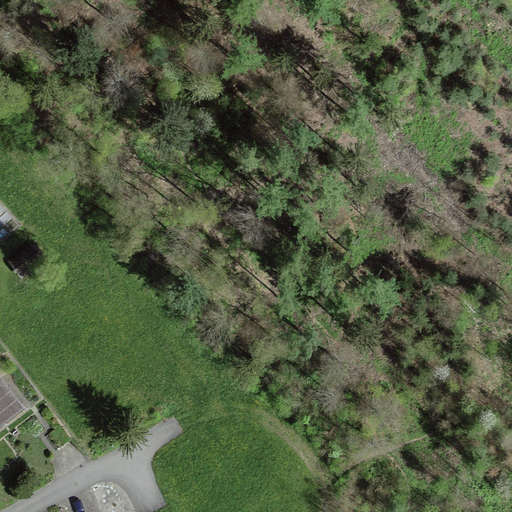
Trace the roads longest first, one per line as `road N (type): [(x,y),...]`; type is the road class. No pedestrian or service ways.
road 1 (track): [(328,511),(317,470),(250,409),(220,410),(179,433)]
road 2 (residential): [(179,433),(32,511)]
